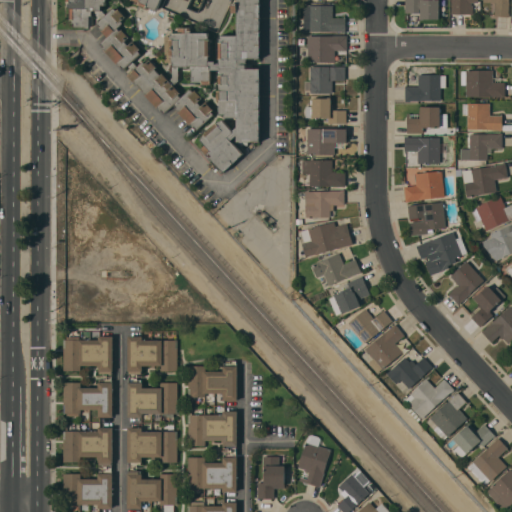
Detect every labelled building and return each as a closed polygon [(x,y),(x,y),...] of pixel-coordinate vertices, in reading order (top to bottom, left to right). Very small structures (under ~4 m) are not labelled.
[(73,22),(72,22),(72,20),(70,20),(70,8),(69,8),(69,5),(68,5),(68,3),(67,3),(67,0),(161,0),(157,10),(147,6),(146,8),(138,4),(139,2),(133,0),(106,0),(106,2),(105,2),(105,5),(101,5),(101,11),(91,11),(92,16),(89,16),(89,26),(73,27),(73,22)] [(243,153),(224,172),(211,158),(210,159),(207,155),(201,148),(205,145),(200,139),(216,123),(217,122),(217,123),(220,120),(220,121),(222,119),(234,131),(237,128),(237,117),(225,117),(225,114),(220,114),(220,100),(217,100),(217,90),(219,90),(219,85),(219,75),(219,72),(210,72),(210,84),(201,84),(201,82),(191,82),(191,65),(188,65),(188,66),(173,66),(173,63),(164,63),(164,36),(170,36),(170,35),(171,35),(171,32),(178,33),(178,27),(191,27),(191,32),(208,33),(208,35),(209,35),(209,39),(210,39),(210,56),(209,56),(209,63),(214,62),(214,65),(219,65),(219,59),(218,59),(218,42),(219,42),(219,38),(220,38),(220,35),(237,35),(237,13),(232,13),(232,3),(237,3),(237,0),(260,0),(260,59),(247,59),(247,64),(251,63),(251,68),(251,67),(255,67),(255,68),(260,68),(260,142),(248,142),(248,145),(240,145),(240,141),(237,141),(237,136),(231,141),(243,153)] [(439,0),(439,20),(420,20),(420,13),(405,13),(405,0),(439,0)] [(478,0),(478,2),(471,2),(471,6),(473,6),(473,14),(451,14),(451,11),(451,0),(478,0)] [(508,0),(508,13),(509,13),(509,17),(494,16),(495,3),(483,2),(483,0),(508,0)] [(333,18),(345,18),(345,32),(341,32),(341,31),(303,31),(303,5),(333,5),(333,18)] [(114,7),(116,10),(118,8),(126,16),(121,21),(123,23),(117,28),(120,30),(122,29),(129,37),(125,41),(128,45),(133,41),(140,49),(138,51),(141,54),(124,69),(121,65),(120,66),(117,63),(116,63),(105,51),(105,50),(102,47),(103,46),(100,43),(107,37),(101,30),(102,29),(101,28),(100,28),(99,27),(100,26),(97,23),(114,7)] [(335,62),(308,62),(308,36),(347,35),(347,50),(335,50),(335,56),(335,62)] [(143,61),(145,63),(149,59),(156,67),(155,68),(160,74),(162,72),(180,93),(178,94),(181,97),(190,88),(193,91),(194,89),(202,98),(198,101),(201,105),(206,101),(213,109),(211,111),(215,114),(197,130),(190,123),(189,124),(178,112),(179,111),(178,109),(176,108),(176,107),(174,104),(164,113),(158,106),(157,108),(145,94),(146,93),(145,92),(145,93),(143,91),(137,84),(136,85),(128,75),(143,61)] [(310,66),(345,67),(345,80),(332,80),(332,94),(310,94),(310,92),(304,92),(304,84),(310,84),(310,66)] [(466,70),(493,70),(493,77),(500,77),(500,82),(505,82),(505,97),(501,97),(491,97),(491,96),(466,96),(466,84),(461,84),(461,71),(466,71),(466,70)] [(410,101),(404,102),(404,86),(418,86),(418,75),(440,74),(440,75),(445,75),(446,87),(440,88),(440,100),(410,101)] [(331,98),(331,105),(333,105),(332,109),(346,110),(346,123),(328,123),(328,118),(305,117),(305,106),(312,106),(312,105),(311,105),(311,100),(312,100),(312,98),(331,98)] [(490,115),(502,115),(502,130),(498,130),(498,129),(487,129),(487,128),(467,128),(467,114),(462,114),(462,103),(467,103),(490,103),(490,115)] [(423,127),(423,133),(407,133),(407,113),(420,113),(420,107),(421,107),(421,106),(440,106),(440,113),(447,113),(447,127),(431,127),(431,129),(427,129),(427,127),(423,127)] [(307,154),(307,128),(347,128),(347,142),(335,142),(335,154),(307,154)] [(498,133),(502,133),(502,148),(491,148),(491,153),(487,153),(487,160),(460,160),(460,148),(470,148),(470,134),(498,133)] [(440,144),(446,144),(446,163),(417,163),(418,151),(404,151),(404,136),(408,136),(408,137),(440,137),(440,144)] [(321,186),(313,186),(313,185),(310,185),(310,173),(302,173),(302,159),(332,160),(332,171),(345,172),(345,186),(328,186),(328,187),(324,187),(324,186),(321,186)] [(500,164),(500,163),(505,162),(508,177),(495,179),(497,191),(466,196),(464,183),(462,170),(500,164)] [(445,196),(410,200),(410,201),(406,202),(404,186),(416,185),(415,174),(442,171),(445,196)] [(340,190),(344,190),(344,204),(333,205),(333,210),(330,210),(330,217),(311,217),(311,218),(305,218),(305,213),(305,208),(305,191),(340,190)] [(511,195),(511,217),(509,219),(509,220),(486,230),(481,219),(476,222),(471,210),(476,208),(475,206),(500,195),(503,200),(511,195)] [(443,201),(446,227),(432,229),(433,232),(427,233),(428,234),(411,236),(410,222),(422,221),(422,217),(409,219),(407,205),(443,201)] [(330,250),(326,252),(325,251),(323,252),(319,254),(318,253),(318,254),(315,255),(315,254),(306,257),(304,252),(303,252),(302,248),(303,248),(301,243),(304,242),(300,231),(334,221),(336,226),(347,223),(353,244),(337,248),(338,249),(333,250),(333,249),(330,250)] [(491,237),(489,233),(511,223),(511,252),(503,256),(504,257),(496,260),(483,245),(482,241),(491,237)] [(425,264),(423,259),(422,259),(416,245),(453,231),(456,238),(461,236),(467,253),(455,258),(456,262),(448,265),(448,267),(441,270),(441,271),(431,275),(426,263),(425,264)] [(329,286),(324,274),(317,277),(311,264),(319,260),(320,261),(339,253),(344,264),(356,259),(361,272),(357,274),(357,273),(329,286)] [(467,261),(484,280),(476,287),(475,286),(467,293),(469,295),(458,305),(448,294),(458,285),(450,276),(467,261)] [(328,298),(334,296),(334,294),(345,289),(343,284),(362,276),(370,294),(358,299),(360,305),(342,313),(341,312),(335,315),(334,312),(328,298)] [(473,297),(475,297),(488,285),(493,290),(496,287),(505,296),(490,310),(491,311),(490,312),(492,314),(480,327),(471,317),(482,307),(478,302),(473,297)] [(481,331),(510,305),(511,307),(511,339),(508,343),(504,338),(504,339),(500,335),(491,342),(481,331)] [(365,308),(374,318),(383,310),(392,320),(365,343),(348,323),(365,308)] [(394,324),(404,335),(395,343),(402,352),(377,373),(368,362),(373,358),(365,349),(394,324)] [(113,336),(113,371),(111,371),(111,382),(112,382),(112,417),(98,417),(98,409),(81,409),(81,413),(63,413),(63,382),(80,382),(80,387),(87,387),(87,384),(89,384),(89,387),(98,387),(98,382),(99,382),(99,380),(104,380),(104,373),(99,373),(99,370),(98,370),(98,365),(90,365),(90,367),(87,367),(87,365),(81,365),(81,370),(63,370),(63,339),(99,339),(99,336),(113,336)] [(128,382),(128,371),(128,336),(142,336),(142,339),(175,340),(175,349),(177,349),(177,371),(160,371),(160,365),(154,365),(154,367),(151,367),(151,365),(144,365),(144,367),(142,367),(142,371),(141,371),(141,373),(137,373),(137,375),(134,375),(134,378),(137,378),(137,379),(141,380),(141,382),(142,382),(142,385),(144,385),(144,387),(151,387),(151,386),(153,386),(153,387),(160,387),(160,382),(177,382),(177,405),(175,405),(175,413),(142,413),(142,417),(127,417),(128,382)] [(409,388),(401,379),(396,384),(387,373),(405,356),(409,361),(411,360),(416,364),(423,357),(432,367),(409,388)] [(236,366),(237,366),(237,400),(223,400),(223,393),(205,393),(205,397),(188,397),(188,365),(205,365),(205,371),(223,371),(223,366),(224,366),(224,363),(230,363),(230,361),(236,361),(236,366)] [(421,419),(408,403),(405,399),(410,394),(410,393),(426,379),(434,387),(445,378),(454,389),(421,419)] [(458,392),(466,401),(458,408),(468,419),(448,438),(447,436),(443,440),(426,421),(458,392)] [(420,419),(417,422),(405,408),(408,405),(420,419)] [(223,411),(237,411),(237,492),(223,492),(223,488),(187,488),(187,457),(205,457),(205,462),(211,462),(211,460),(213,460),(213,462),(221,462),(221,460),(222,460),(222,457),(224,457),(224,454),(228,454),(228,452),(231,452),(231,450),(228,450),(228,448),(224,448),(224,445),(223,445),(223,442),(221,442),(221,440),(214,440),(214,442),(211,442),(211,440),(205,440),(205,445),(188,445),(188,415),(223,414),(223,411)] [(469,423),(476,431),(484,424),(495,436),(493,438),(492,438),(483,446),(480,444),(478,446),(476,444),(467,453),(466,452),(460,457),(453,449),(458,444),(453,438),(469,423)] [(98,431),(98,427),(113,427),(113,462),(111,462),(111,473),(112,473),(112,508),(98,508),(98,504),(63,504),(63,473),(80,473),(80,479),(86,479),(86,477),(89,477),(89,479),(98,479),(98,473),(99,473),(99,471),(104,471),(104,465),(99,465),(99,462),(98,462),(98,456),(89,456),(89,458),(86,458),(86,456),(80,456),(80,462),(63,462),(63,431),(98,431)] [(127,508),(127,474),(129,474),(129,462),(127,462),(127,427),(142,427),(142,431),(177,431),(177,462),(160,462),(160,457),(154,457),(154,459),(151,459),(151,456),(144,456),(144,458),(142,458),(142,462),(141,462),(141,464),(136,464),(136,471),(141,471),(141,473),(142,473),(142,479),(150,479),(150,477),(154,477),(154,479),(160,479),(160,474),(177,473),(177,505),(160,505),(160,501),(142,501),(142,508),(127,508)] [(480,481),(478,478),(479,478),(478,477),(477,477),(471,471),(472,470),(471,469),(470,470),(468,467),(468,466),(495,440),(498,437),(507,447),(498,457),(506,466),(490,481),(489,480),(485,484),(481,480),(480,481)] [(331,450),(319,487),(299,480),(302,470),(303,470),(304,469),(298,467),(306,442),(331,450)] [(279,456),(279,466),(285,466),(285,485),(284,485),(284,488),(274,488),(274,498),(257,498),(257,482),(264,482),(264,467),(263,467),(263,456),(279,456)] [(492,486),(491,486),(510,468),(511,470),(511,503),(504,511),(495,501),(492,503),(484,494),(492,486)] [(349,511),(343,511),(337,505),(345,497),(341,493),(342,491),(338,486),(352,473),(369,492),(349,511)] [(357,511),(369,501),(375,508),(382,502),(390,511),(357,511)] [(204,506),(222,506),(222,502),(237,502),(237,511),(187,511),(187,505),(190,505),(190,502),(204,502),(204,506)]
